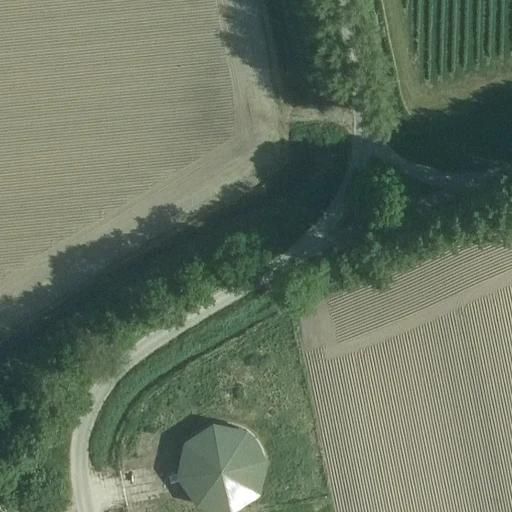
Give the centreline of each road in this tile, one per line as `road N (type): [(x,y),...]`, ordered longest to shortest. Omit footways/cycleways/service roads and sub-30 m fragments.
road 1 (unclassified): [(85,511),(76,468),(81,426),(101,383),(224,295),(315,245)]
road 2 (unclassified): [(315,245),(463,186)]
road 3 (unclassified): [(362,126),(353,179),(315,245)]
road 4 (unclassified): [(362,126),(339,0)]
road 5 (unclassified): [(463,186),(402,166),(362,126)]
